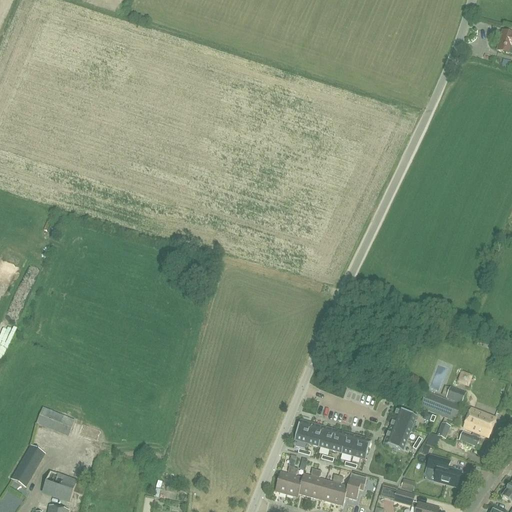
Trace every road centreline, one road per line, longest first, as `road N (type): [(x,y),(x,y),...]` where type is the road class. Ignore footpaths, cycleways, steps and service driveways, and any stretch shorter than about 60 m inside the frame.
road 1 (unclassified): [(301,390),(473,0)]
road 2 (unclassified): [(254,503),(301,390)]
